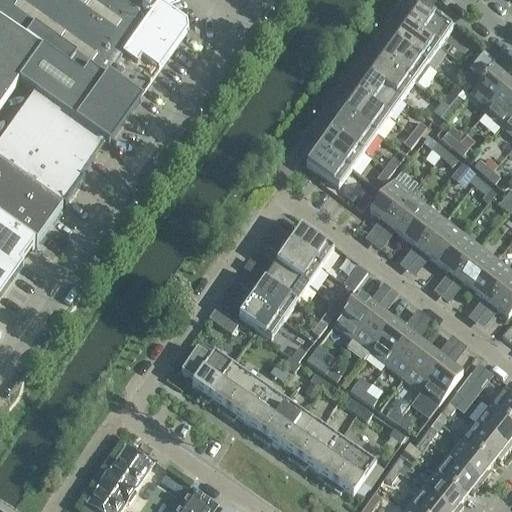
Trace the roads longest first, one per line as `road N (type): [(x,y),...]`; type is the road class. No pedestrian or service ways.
road 1 (residential): [(260,511),(127,419),(268,211),(282,205)]
road 2 (unclassified): [(0,354),(247,29)]
road 3 (residential): [(511,372),(306,213),(282,205)]
